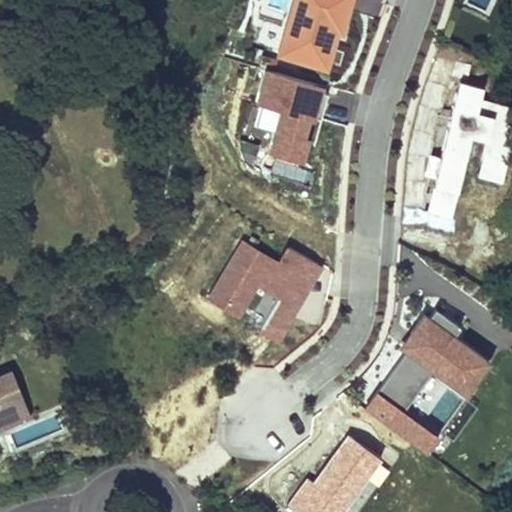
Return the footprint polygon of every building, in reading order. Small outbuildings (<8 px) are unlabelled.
[(337,70),(351,0),(289,0),(277,58),(337,70)] [(256,103),(277,108),(268,152),(311,161),(327,80),(263,68),(256,103)] [(465,169),(504,178),(511,141),(511,101),(483,95),(486,82),(455,75),(425,210),(454,217),(465,169)] [(238,228),(206,300),(245,317),(256,292),(269,298),(254,331),(284,345),(321,265),(238,228)] [(429,306),(365,410),(430,450),(442,429),(407,407),(431,369),(470,393),(494,355),(456,332),(460,325),(429,306)] [(0,443),(4,442),(2,434),(37,422),(30,401),(42,397),(34,372),(0,384),(0,443)] [(30,401),(37,422),(50,418),(42,397),(30,401)] [(301,511),(342,511),(382,454),(345,428),(291,505),(301,511)]
